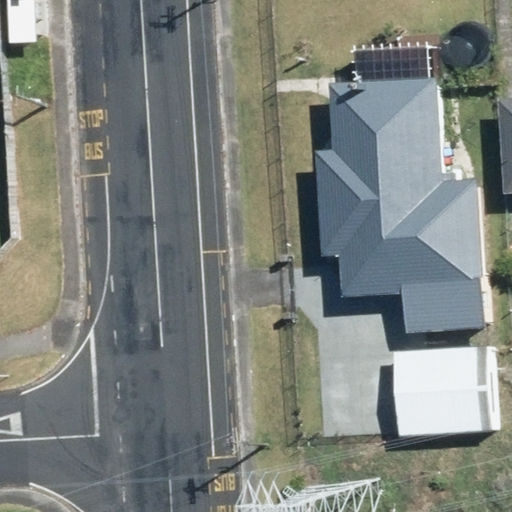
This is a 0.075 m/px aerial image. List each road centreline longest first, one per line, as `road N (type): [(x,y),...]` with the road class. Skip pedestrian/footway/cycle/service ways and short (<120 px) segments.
road 1 (tertiary): [(166,426),(141,0)]
road 2 (residential): [(166,426),(0,436)]
